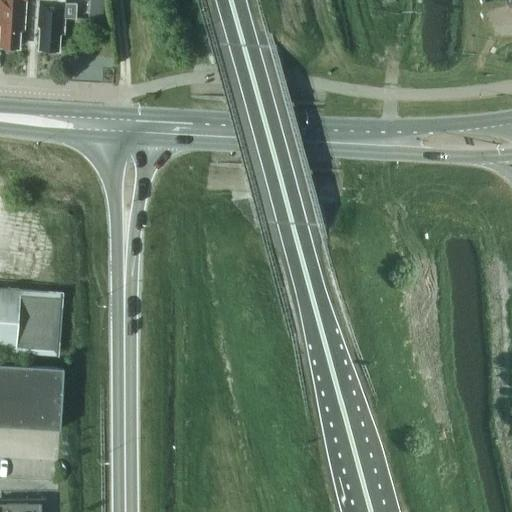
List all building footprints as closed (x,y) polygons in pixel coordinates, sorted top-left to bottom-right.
[(0,0),(0,24),(1,25),(0,41),(0,46),(18,47),(19,31),(23,31),(25,1),(27,1),(26,0),(0,0)] [(63,34),(64,18),(76,19),(77,4),(39,1),(38,27),(41,27),(39,49),(58,50),(59,33),(63,34)] [(63,292),(0,287),(0,351),(58,355),(63,292)] [(0,424),(59,428),(62,367),(0,363),(0,424)] [(40,511),(41,502),(0,502),(0,511),(40,511)]
